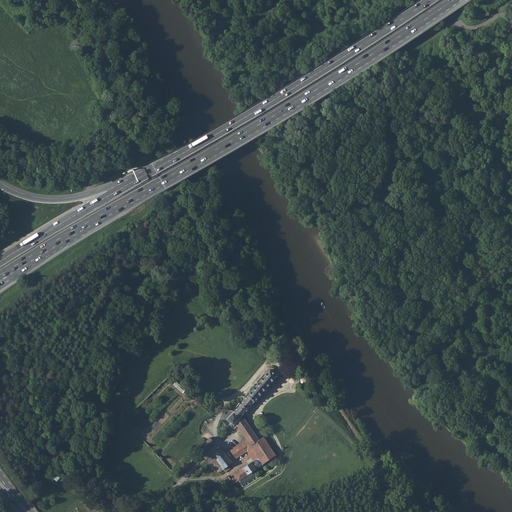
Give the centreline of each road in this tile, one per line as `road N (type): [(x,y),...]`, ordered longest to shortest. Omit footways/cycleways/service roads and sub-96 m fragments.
road 1 (trunk): [(0,275),(454,0)]
road 2 (trunk): [(430,0),(112,193)]
road 3 (trunk): [(112,193),(0,261)]
